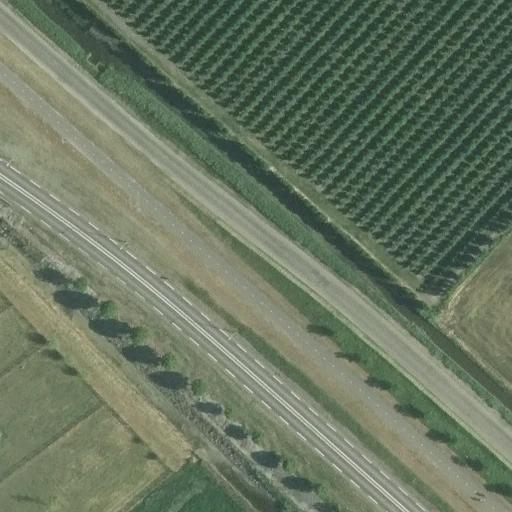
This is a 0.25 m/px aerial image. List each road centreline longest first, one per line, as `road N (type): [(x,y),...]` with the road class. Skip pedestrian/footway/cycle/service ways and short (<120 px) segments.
road 1 (unclassified): [(511,447),(354,305),(161,161),(0,25)]
road 2 (primary): [(409,511),(134,273),(0,176)]
